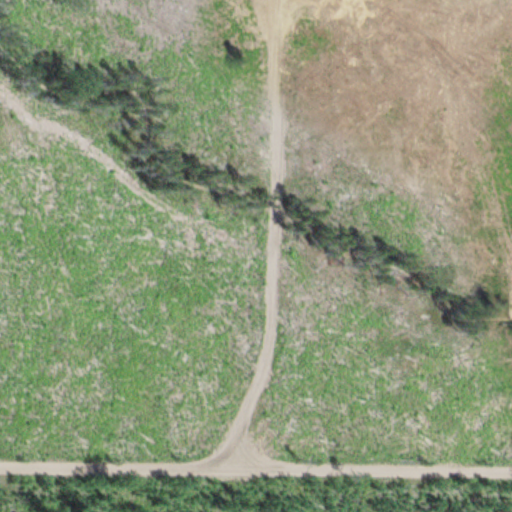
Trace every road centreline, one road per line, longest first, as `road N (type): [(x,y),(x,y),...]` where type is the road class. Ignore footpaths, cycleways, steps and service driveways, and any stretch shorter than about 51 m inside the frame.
road 1 (track): [(511,473),(0,471)]
road 2 (track): [(215,472),(269,344),(279,0)]
